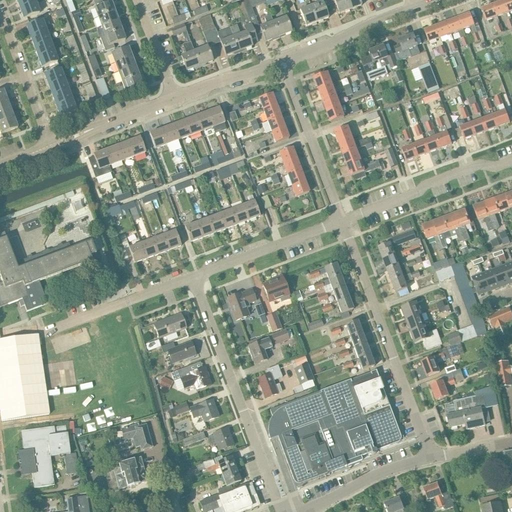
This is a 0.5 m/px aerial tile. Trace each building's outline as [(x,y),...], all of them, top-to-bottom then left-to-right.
[(34,0),(16,0),(20,9),(35,3),(34,0)] [(73,7),(70,0),(66,0),(65,0),(68,8),(73,7)] [(263,0),(252,0),(249,1),(252,9),(265,4),(263,0)] [(320,0),(322,3),(311,7),(317,23),(328,19),(324,8),(329,6),(327,0),(320,0)] [(339,14),(350,10),(345,0),(327,0),(329,6),(335,4),(339,14)] [(345,0),(350,10),(361,6),(358,0),(345,0)] [(243,3),(248,16),(254,14),(249,1),(243,3)] [(509,13),(504,1),(493,6),(497,18),(509,13)] [(111,2),(102,6),(94,8),(98,18),(118,10),(117,6),(113,7),(111,2)] [(35,3),(20,9),(23,19),(39,13),(35,3)] [(252,47),(251,44),(257,41),(248,16),(243,3),(237,5),(242,18),(240,19),(245,31),(246,31),(246,32),(240,35),(236,27),(230,29),(239,52),(252,47)] [(497,18),(493,6),(481,10),(486,22),(497,18)] [(178,17),(180,23),(191,19),(189,13),(187,7),(176,11),(178,17)] [(306,27),(317,23),(311,7),(300,11),(306,27)] [(189,13),(191,19),(202,14),(200,9),(189,13)] [(98,18),(101,27),(118,21),(116,16),(120,15),(118,10),(98,18)] [(481,42),(474,23),(470,14),(459,18),(463,30),(464,30),(470,28),(475,43),(481,42)] [(278,37),(273,22),(270,15),(264,18),(266,25),(260,27),(265,42),(278,37)] [(61,26),(68,23),(65,16),(58,18),(61,26)] [(204,18),(209,31),(215,29),(210,16),(204,18)] [(209,31),(204,18),(198,20),(203,33),(209,31)] [(273,22),(278,37),(291,32),(286,18),(273,22)] [(463,30),(459,18),(447,23),(452,34),(459,32),(462,39),(461,40),(464,47),(469,45),(464,30),(463,30)] [(42,21),(36,23),(26,27),(30,37),(46,31),(42,21)] [(101,27),(104,37),(125,29),(124,25),(120,26),(118,21),(101,27)] [(71,31),(68,23),(61,26),(64,34),(71,31)] [(452,34),(447,23),(436,27),(440,39),(452,34)] [(173,37),(182,33),(186,32),(184,25),(171,30),(173,37)] [(501,25),(495,27),(498,35),(504,32),(501,25)] [(440,39),(436,27),(424,31),(429,43),(440,39)] [(125,29),(104,37),(100,39),(105,52),(114,48),(113,45),(125,40),(123,35),(127,34),(125,29)] [(217,33),(222,47),(226,57),(239,52),(230,29),(217,33)] [(46,31),(30,37),(34,47),(50,41),(46,31)] [(186,71),(199,66),(194,52),(186,32),(182,33),(185,41),(187,40),(188,44),(182,47),(184,52),(187,51),(188,54),(181,57),(177,59),(180,68),(184,66),(186,71)] [(417,46),(417,45),(413,35),(399,41),(401,45),(395,48),(397,54),(409,49),(412,57),(419,54),(416,47),(417,46)] [(69,46),(76,44),(73,36),(66,39),(69,46)] [(50,41),(34,47),(38,58),(54,52),(50,41)] [(455,42),(450,44),(453,52),(458,50),(455,42)] [(91,51),(87,43),(82,45),(86,53),(91,51)] [(79,51),(76,44),(69,46),(72,54),(79,51)] [(361,60),(367,75),(377,71),(374,62),(379,60),(382,67),(389,65),(391,68),(398,66),(394,55),(388,57),(384,46),(370,52),(371,56),(361,60)] [(444,46),(438,48),(441,56),(447,54),(444,46)] [(212,62),(209,52),(207,47),(194,52),(199,66),(212,62)] [(111,54),(115,64),(135,56),(134,52),(130,53),(128,48),(111,54)] [(55,56),(59,55),(59,57),(64,55),(62,49),(54,52),(38,58),(42,68),(57,62),(55,56)] [(118,73),(135,67),(133,62),(137,60),(135,56),(115,64),(118,73)] [(92,71),(97,70),(92,57),(87,59),(92,71)] [(77,67),(79,74),(86,72),(83,64),(77,67)] [(429,64),(418,68),(428,94),(439,90),(429,64)] [(357,66),(350,69),(353,75),(359,72),(357,66)] [(135,67),(118,73),(122,82),(142,75),(141,70),(137,72),(135,67)] [(48,86),(64,80),(60,70),(44,75),(48,86)] [(89,80),(86,72),(79,74),(82,82),(89,80)] [(397,85),(403,82),(399,72),(393,75),(397,85)] [(319,89),(332,84),(328,73),(314,78),(319,89)] [(357,75),(360,83),(365,81),(362,73),(357,75)] [(142,75),(122,82),(125,92),(142,86),(140,81),(144,79),(142,75)] [(106,88),(103,79),(96,81),(99,91),(106,88)] [(52,96),(68,90),(64,80),(48,86),(52,96)] [(332,84),(319,89),(323,100),(336,95),(332,84)] [(93,92),(90,85),(84,87),(87,95),(93,92)] [(106,88),(99,91),(103,100),(110,98),(106,88)] [(356,88),(351,90),(345,92),(347,96),(357,93),(356,88)] [(0,102),(10,99),(9,94),(5,96),(3,90),(0,91),(0,102)] [(56,106),(72,100),(68,90),(52,96),(56,106)] [(90,102),(96,100),(93,92),(87,95),(90,102)] [(380,92),(374,94),(377,102),(382,99),(380,92)] [(438,93),(422,99),(424,105),(440,99),(438,93)] [(263,110),(276,105),(272,94),(259,99),(263,110)] [(323,100),(327,112),(340,107),(336,95),(323,100)] [(501,113),(494,115),(499,127),(510,123),(500,96),(495,97),(501,113)] [(10,99),(0,102),(0,113),(10,109),(8,104),(12,103),(10,99)] [(72,100),(56,106),(60,117),(76,111),(72,100)] [(248,100),(242,103),(245,110),(251,108),(248,100)] [(489,100),(484,102),(487,111),(492,109),(489,100)] [(401,111),(412,107),(409,101),(398,105),(401,111)] [(477,104),(472,106),(476,115),(481,113),(477,104)] [(276,105),(263,110),(267,122),(280,117),(276,105)] [(340,107),(327,112),(331,123),(344,118),(340,107)] [(224,123),(222,118),(219,108),(207,112),(213,128),(212,128),(215,134),(226,130),(224,123)] [(10,109),(0,113),(0,123),(17,117),(16,113),(12,114),(10,109)] [(466,109),(461,111),(464,120),(469,118),(466,109)] [(213,128),(207,112),(196,117),(201,132),(212,128),(213,128)] [(376,112),(367,116),(366,116),(368,121),(378,117),(376,112)] [(452,145),(448,135),(448,133),(447,133),(445,128),(451,126),(447,115),(437,119),(443,135),(437,137),(436,137),(440,149),(452,145)] [(487,132),(499,127),(494,115),(483,120),(487,132)] [(17,117),(0,123),(0,133),(1,135),(17,128),(15,123),(19,122),(17,117)] [(196,117),(184,121),(190,136),(201,132),(196,117)] [(271,133),(284,128),(280,117),(267,122),(271,133)] [(404,120),(399,121),(403,132),(407,142),(411,139),(408,130),(404,120)] [(476,136),(487,132),(483,120),(471,124),(476,136)] [(190,136),(184,121),(172,125),(178,141),(190,136)] [(429,153),(440,149),(436,137),(437,137),(431,122),(425,124),(429,132),(428,133),(431,139),(425,142),(429,153)] [(464,140),(476,136),(471,124),(460,128),(464,140)] [(178,141),(172,125),(161,130),(166,145),(178,141)] [(420,126),(414,128),(417,137),(420,136),(423,135),(420,126)] [(335,132),(339,143),(352,138),(348,127),(335,132)] [(284,128),(271,133),(275,144),(289,139),(284,128)] [(166,145),(161,130),(149,134),(155,149),(166,145)] [(224,157),(229,155),(221,136),(217,138),(224,157)] [(140,138),(128,142),(134,157),(145,153),(140,138)] [(354,144),(352,138),(339,143),(343,154),(356,149),(357,150),(366,147),(367,151),(374,149),(370,139),(365,141),(365,140),(354,144)] [(117,146),(122,161),(134,157),(128,142),(117,146)] [(425,142),(413,146),(418,158),(429,153),(425,142)] [(117,146),(105,151),(111,166),(122,161),(117,146)] [(406,162),(418,158),(413,146),(402,150),(406,162)] [(279,153),(283,165),(296,160),(292,148),(279,153)] [(343,154),(347,165),(361,160),(357,150),(356,149),(343,154)] [(398,165),(391,149),(385,152),(391,168),(398,165)] [(89,163),(93,172),(95,177),(96,179),(112,173),(109,166),(111,166),(105,151),(93,155),(95,160),(89,163)] [(239,152),(224,158),(226,163),(241,157),(239,152)] [(226,163),(224,158),(222,153),(214,156),(218,166),(226,163)] [(300,171),(296,160),(283,165),(287,176),(300,171)] [(365,173),(381,167),(381,169),(382,171),(386,170),(385,168),(383,163),(379,164),(378,161),(363,167),(361,160),(347,165),(352,177),(364,172),(365,173)] [(228,167),(230,173),(231,177),(239,174),(238,170),(245,167),(243,161),(236,164),(228,167)] [(201,166),(202,166),(201,162),(192,165),(195,175),(203,172),(201,166)] [(209,163),(202,166),(201,166),(203,172),(211,169),(209,163)] [(219,177),(230,173),(228,167),(217,172),(219,177)] [(287,176),(291,187),(305,182),(300,171),(287,176)] [(178,175),(179,180),(187,177),(185,172),(178,175)] [(213,173),(205,176),(207,182),(215,179),(213,173)] [(244,175),(241,177),(241,180),(245,184),(249,181),(244,175)] [(199,185),(207,182),(205,176),(197,179),(199,185)] [(155,189),(153,184),(151,181),(144,184),(145,187),(147,192),(155,189)] [(181,185),(183,190),(185,189),(191,187),(189,181),(181,185)] [(309,193),(305,182),(291,187),(295,198),(309,193)] [(181,185),(176,186),(167,190),(169,195),(183,190),(181,185)] [(259,194),(260,194),(266,191),(263,185),(258,187),(256,188),(259,194)] [(117,204),(124,201),(122,196),(121,191),(114,193),(115,198),(114,198),(117,204)] [(73,192),(55,198),(56,202),(74,195),(73,192)] [(130,193),(122,196),(124,201),(132,198),(130,193)] [(500,213),(511,209),(505,195),(495,199),(500,213)] [(249,203),(242,206),(248,221),(260,217),(252,196),(247,198),(249,203)] [(267,196),(261,199),(265,210),(271,208),(267,196)] [(141,200),(143,205),(145,210),(152,207),(150,202),(151,202),(149,197),(141,200)] [(495,199),(484,203),(494,230),(500,228),(495,215),(500,213),(495,199)] [(133,203),(126,205),(128,211),(129,210),(131,216),(133,221),(139,219),(137,214),(133,203)] [(478,221),(484,219),(489,232),(494,230),(484,203),(473,207),(478,221)] [(120,214),(128,211),(126,205),(118,208),(120,214)] [(237,225),(248,221),(242,206),(231,210),(237,225)] [(225,230),(237,225),(231,210),(219,214),(225,230)] [(455,214),(465,241),(470,239),(465,226),(470,224),(471,227),(475,226),(472,218),(469,220),(466,210),(455,214)] [(213,234),(225,230),(219,214),(208,219),(213,234)] [(455,214),(444,218),(449,232),(455,230),(460,243),(465,241),(455,214)] [(433,222),(444,250),(448,248),(445,241),(452,239),(449,232),(444,218),(433,222)] [(213,234),(208,219),(196,223),(202,238),(213,234)] [(422,227),(426,236),(427,240),(434,238),(435,242),(439,251),(444,250),(433,222),(422,227)] [(190,243),(202,238),(196,223),(185,228),(190,243)] [(505,230),(498,233),(501,241),(504,246),(510,244),(508,238),(505,230)] [(163,235),(169,251),(181,246),(175,231),(163,235)] [(379,248),(383,259),(394,254),(392,248),(416,239),(413,231),(389,240),(390,244),(379,248)] [(169,251),(163,235),(152,240),(157,255),(169,251)] [(119,237),(115,239),(123,262),(132,259),(128,249),(124,250),(119,237)] [(0,307),(22,300),(27,312),(26,312),(48,304),(47,304),(39,282),(92,262),(90,256),(96,254),(91,242),(70,249),(68,243),(49,251),(47,250),(41,252),(40,254),(15,263),(6,238),(0,240),(0,277),(2,283),(0,283),(0,307)] [(157,255),(152,240),(140,244),(146,259),(157,255)] [(146,259),(140,244),(128,249),(132,259),(134,264),(146,259)] [(413,248),(394,254),(383,259),(387,270),(399,266),(396,260),(404,257),(404,256),(424,249),(422,244),(413,248)] [(467,247),(461,250),(465,259),(471,257),(469,250),(467,247)] [(387,270),(391,282),(411,275),(408,269),(423,263),(421,258),(414,261),(414,260),(399,266),(387,270)] [(447,261),(441,263),(444,269),(444,270),(445,269),(450,267),(448,261),(447,261)] [(456,265),(451,267),(455,277),(455,278),(466,275),(465,273),(464,269),(462,263),(462,262),(460,263),(456,265)] [(511,262),(503,266),(510,284),(511,283),(511,262)] [(310,279),(326,273),(328,280),(340,276),(336,264),(309,274),(310,279)] [(510,284),(503,266),(493,270),(500,288),(510,284)] [(450,267),(445,269),(449,279),(455,277),(451,267),(450,267)] [(444,269),(435,273),(439,283),(449,279),(445,269),(444,270),(444,269)] [(493,270),(483,274),(490,292),(500,288),(493,270)] [(396,294),(405,290),(408,289),(405,282),(413,279),(420,276),(419,272),(411,275),(391,282),(396,294)] [(490,292),(483,274),(472,278),(479,296),(490,292)] [(466,275),(455,278),(457,283),(468,280),(466,275)] [(344,287),(340,276),(328,280),(313,286),(315,291),(330,285),(332,291),(344,287)] [(279,299),(281,303),(290,299),(282,278),(282,279),(281,278),(280,277),(275,279),(275,281),(263,286),(269,303),(279,299)] [(468,280),(457,283),(459,289),(470,285),(468,280)] [(470,285),(459,289),(461,294),(472,291),(471,290),(470,285)] [(332,291),(337,303),(349,298),(344,287),(332,291)] [(256,302),(255,299),(252,290),(240,294),(227,299),(235,321),(249,316),(243,300),(246,299),(248,305),(256,302)] [(299,291),(293,293),(297,303),(303,301),(299,291)] [(472,291),(461,294),(463,299),(473,296),(473,295),(472,292),(472,291)] [(319,302),(328,299),(326,294),(317,297),(319,302)] [(473,296),(463,299),(465,305),(475,301),(473,296)] [(353,310),(349,298),(337,303),(341,314),(353,310)] [(475,301),(465,305),(467,310),(477,307),(475,301)] [(416,302),(401,307),(402,309),(406,321),(421,315),(417,303),(416,302)] [(257,317),(264,314),(259,304),(253,306),(257,317)] [(323,313),(332,310),(330,305),(321,309),(323,313)] [(451,310),(449,306),(445,307),(438,310),(439,310),(440,314),(451,310)] [(477,307),(467,310),(469,315),(479,312),(477,307)] [(511,313),(509,307),(489,316),(494,328),(495,328),(496,329),(500,338),(509,334),(505,326),(506,325),(505,324),(511,320),(511,313)] [(479,312),(469,315),(471,321),(481,317),(480,314),(479,312)] [(159,339),(186,329),(180,314),(180,315),(180,316),(161,323),(160,322),(153,324),(159,339)] [(267,318),(272,332),(281,329),(276,315),(267,318)] [(406,321),(410,332),(426,327),(430,325),(428,321),(424,323),(421,315),(406,321)] [(481,317),(471,321),(473,326),(477,337),(485,334),(484,327),(481,317)] [(321,320),(307,325),(310,331),(323,326),(321,320)] [(345,325),(347,331),(349,337),(361,332),(357,321),(345,325)] [(242,325),(235,326),(237,336),(244,335),(242,325)] [(473,326),(468,328),(472,339),(477,337),(473,326)] [(423,341),(426,351),(442,345),(437,330),(428,334),(426,327),(410,332),(415,344),(423,341)] [(340,333),(339,328),(330,331),(332,336),(340,333)] [(463,330),(458,331),(459,332),(462,342),(462,343),(467,341),(472,339),(468,328),(463,330)] [(269,336),(273,345),(289,339),(285,330),(269,336)] [(361,332),(349,337),(352,343),(354,348),(365,344),(361,332)] [(459,332),(448,336),(451,346),(461,343),(462,342),(459,332)] [(268,339),(257,343),(248,347),(254,365),(266,361),(263,351),(271,348),(268,339)] [(345,344),(343,339),(334,343),(336,348),(345,344)] [(149,352),(160,348),(161,347),(159,342),(151,345),(152,346),(148,348),(149,352)] [(173,343),(161,347),(160,348),(163,354),(167,353),(172,365),(196,356),(191,343),(175,349),(173,343)] [(434,359),(431,360),(422,363),(427,377),(440,373),(436,364),(460,355),(458,350),(463,349),(461,343),(451,346),(442,350),(443,353),(433,357),(434,359)] [(354,348),(356,354),(358,360),(370,355),(365,344),(354,348)] [(327,358),(333,355),(330,348),(324,350),(327,358)] [(347,351),(338,354),(340,359),(349,356),(347,351)] [(370,355),(358,360),(362,371),(374,367),(370,355)] [(305,357),(294,361),(297,368),(308,364),(305,357)] [(501,358),(495,359),(500,388),(511,385),(508,362),(502,363),(501,358)] [(351,362),(343,365),(335,368),(337,373),(353,367),(351,362)] [(174,382),(180,380),(184,390),(194,386),(196,390),(210,385),(204,368),(202,369),(200,363),(171,374),(174,382)] [(297,369),(294,370),(300,386),(301,386),(303,391),(314,387),(312,381),(314,381),(311,373),(308,365),(297,369)] [(456,371),(454,365),(445,369),(447,375),(456,371)] [(279,384),(275,386),(273,381),(282,377),(278,366),(266,370),(269,376),(257,380),(260,387),(261,387),(263,391),(262,391),(265,399),(278,394),(282,392),(279,384)] [(268,428),(268,429),(268,431),(268,433),(268,435),(269,437),(269,439),(270,441),(274,439),(277,438),(294,481),(294,482),(295,483),(296,483),(297,484),(298,484),(299,484),(300,484),(330,473),(336,471),(341,469),(362,461),(361,457),(371,453),(371,454),(372,454),(372,455),(373,455),(374,455),(375,454),(376,453),(376,452),(376,451),(377,451),(399,443),(399,442),(400,441),(400,440),(400,438),(400,437),(375,370),(350,380),(319,392),(269,411),(272,417),(271,418),(270,419),(269,421),(269,422),(268,424),(268,426),(268,428)] [(461,382),(459,376),(443,382),(431,387),(436,401),(448,396),(445,388),(455,384),(455,385),(461,382)] [(173,382),(164,378),(160,387),(169,391),(173,382)] [(467,400),(460,401),(466,425),(467,430),(485,426),(482,410),(499,406),(496,396),(494,386),(475,393),(474,392),(466,395),(467,400)] [(204,423),(209,421),(218,417),(212,401),(190,409),(193,418),(201,415),(204,423)] [(457,414),(447,416),(450,429),(466,425),(460,401),(454,402),(457,414)] [(173,410),(172,409),(167,411),(168,412),(171,419),(176,417),(176,416),(188,412),(186,404),(174,409),(173,410)] [(167,411),(172,409),(171,405),(168,406),(168,407),(163,409),(165,414),(168,412),(167,411)] [(141,424),(121,429),(124,441),(132,439),(135,448),(139,447),(140,451),(152,447),(149,436),(146,425),(142,426),(141,424)] [(24,453),(20,453),(23,475),(32,474),(34,488),(44,487),(54,486),(53,483),(65,482),(63,469),(52,470),(50,457),(63,455),(66,476),(78,474),(77,464),(76,454),(70,455),(69,447),(69,445),(67,436),(67,434),(66,434),(65,427),(51,429),(52,430),(48,431),(47,429),(27,432),(27,433),(23,434),(24,442),(23,443),(24,453)] [(227,429),(218,432),(212,435),(213,436),(209,438),(212,446),(216,444),(219,451),(233,446),(227,429)] [(183,433),(176,435),(178,441),(185,440),(183,433)] [(203,433),(183,441),(185,447),(205,439),(203,433)] [(87,450),(80,452),(82,460),(89,458),(87,450)] [(511,452),(504,454),(505,460),(502,460),(504,469),(506,469),(507,475),(511,473),(511,452)] [(188,461),(186,454),(178,457),(180,463),(188,461)] [(213,471),(218,469),(220,476),(236,470),(231,458),(222,461),(220,457),(203,463),(196,466),(197,471),(200,471),(205,469),(206,469),(211,467),(213,471)] [(147,482),(140,458),(112,466),(118,490),(127,488),(139,485),(139,484),(147,482)] [(240,482),(236,470),(220,476),(225,488),(217,490),(219,495),(233,490),(231,486),(240,482)] [(252,496),(248,484),(233,490),(237,501),(252,496)] [(454,507),(452,502),(449,493),(442,495),(438,484),(423,489),(428,502),(436,499),(439,507),(444,506),(446,510),(454,507)] [(202,511),(223,511),(222,507),(237,502),(233,490),(219,495),(199,503),(202,511)] [(89,511),(87,496),(76,498),(67,499),(68,511),(89,511)] [(410,511),(408,507),(403,509),(399,498),(385,504),(388,511),(410,511)]
